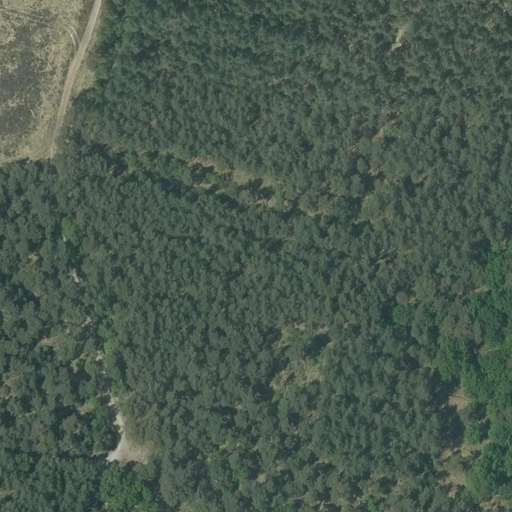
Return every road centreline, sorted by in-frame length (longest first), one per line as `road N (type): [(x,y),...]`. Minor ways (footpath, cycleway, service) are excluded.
road 1 (track): [(52,162),(119,464)]
road 2 (track): [(344,237),(52,162)]
road 3 (track): [(293,507),(119,464)]
road 4 (track): [(52,162),(95,0)]
